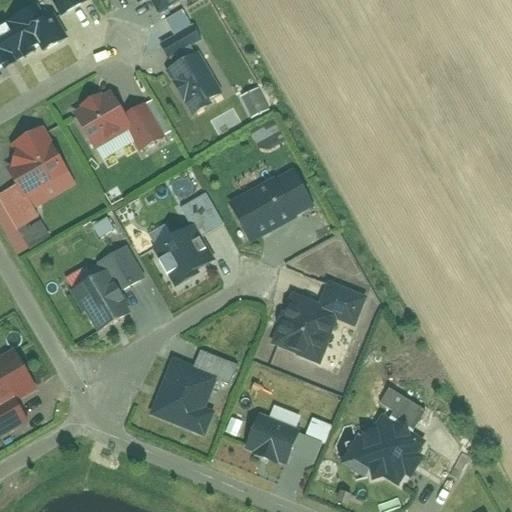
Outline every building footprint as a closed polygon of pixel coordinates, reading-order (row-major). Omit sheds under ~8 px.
[(87,0),(50,0),(61,19),(89,3),(87,0)] [(128,0),(131,4),(138,0),(147,0),(154,11),(174,0),(128,0)] [(37,7),(0,29),(20,61),(40,49),(44,56),(69,41),(53,15),(45,20),(37,7)] [(20,61),(0,29),(0,81),(4,79),(0,73),(20,61)] [(192,29),(158,46),(166,60),(201,43),(192,29)] [(219,100),(193,56),(165,73),(191,118),(219,100)] [(238,97),(249,120),(268,111),(257,88),(238,97)] [(107,95),(70,114),(91,150),(127,129),(107,95)] [(258,153),(281,142),(272,124),(250,135),(258,153)] [(67,174),(41,129),(10,146),(13,152),(9,159),(8,167),(4,168),(21,201),(67,174)] [(291,175),(229,205),(250,241),(295,219),(293,215),(310,207),(291,175)] [(147,249),(172,293),(200,278),(198,275),(217,264),(194,223),(147,249)] [(104,277),(69,295),(94,336),(127,318),(104,277)] [(318,306),(290,295),(270,348),(320,367),(337,324),(354,331),(366,300),(326,284),(318,306)] [(0,362),(0,433),(22,421),(11,401),(28,390),(13,356),(0,362)] [(217,379),(171,360),(148,418),(204,441),(215,414),(205,410),(217,379)] [(339,466),(364,481),(369,472),(397,490),(404,478),(410,482),(424,459),(420,456),(427,445),(380,416),(362,446),(354,441),(339,466)] [(297,434),(258,419),(245,453),(284,468),(297,434)]
